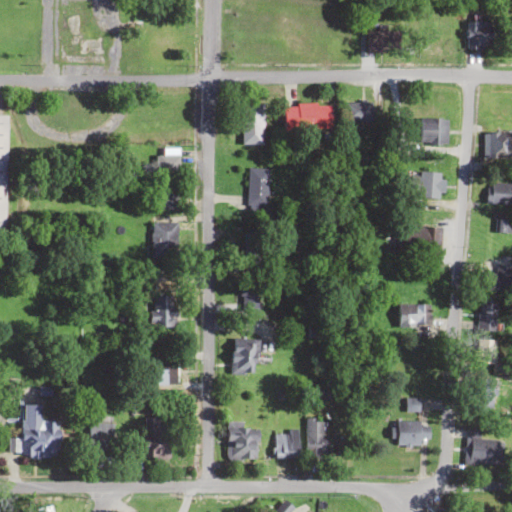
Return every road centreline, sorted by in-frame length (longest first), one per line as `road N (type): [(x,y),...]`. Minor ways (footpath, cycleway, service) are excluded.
road 1 (residential): [(511,76),(0,79)]
road 2 (residential): [(511,483),(0,486)]
road 3 (residential): [(204,485),(207,0)]
road 4 (residential): [(442,484),(468,75)]
